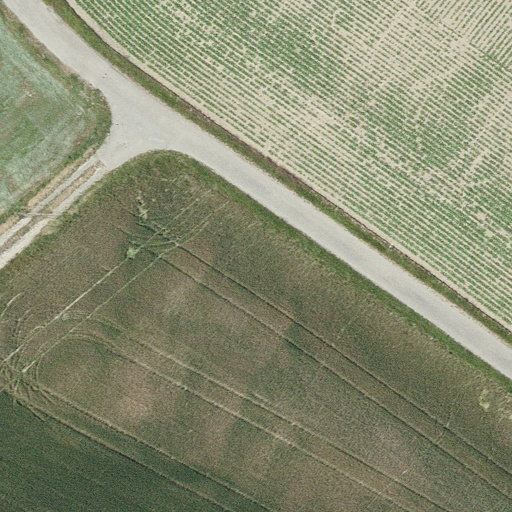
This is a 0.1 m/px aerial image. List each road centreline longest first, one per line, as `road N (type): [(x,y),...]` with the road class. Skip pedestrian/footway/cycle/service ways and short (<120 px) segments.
road 1 (track): [(15,0),(150,119),(245,173),(511,369)]
road 2 (track): [(150,119),(0,257)]
